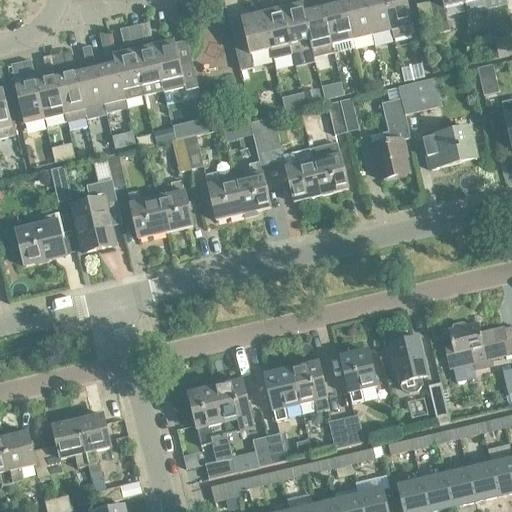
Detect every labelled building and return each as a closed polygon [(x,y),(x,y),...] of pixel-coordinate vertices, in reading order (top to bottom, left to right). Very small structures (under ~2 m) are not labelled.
[(320,0),(311,0),(314,8),(322,6),(320,0)] [(383,0),(372,0),(363,2),(372,38),(392,33),(383,0)] [(404,0),(383,0),(392,33),(394,43),(414,38),(404,0)] [(462,0),(434,0),(428,2),(436,36),(449,34),(443,11),(464,6),(462,0)] [(505,0),(484,0),(485,1),(487,12),(507,8),(505,0)] [(363,2),(343,7),(352,43),(372,38),(363,2)] [(302,7),(281,12),(290,49),(309,44),(310,44),(303,17),(305,17),(302,7)] [(343,7),(324,12),(333,48),(352,43),(343,7)] [(281,12),(261,17),(270,54),(290,49),(281,12)] [(324,12),(305,17),(303,17),(310,44),(309,44),(311,53),(312,53),(314,62),(335,56),(333,48),(324,12)] [(270,54),(261,17),(240,22),(246,44),(233,47),(239,71),(252,68),(250,59),(270,54)] [(148,26),(140,28),(144,45),(152,43),(148,26)] [(128,31),(120,33),(124,49),(132,47),(128,31)] [(113,60),(108,36),(99,38),(105,62),(113,60)] [(495,41),(499,58),(511,55),(511,37),(503,39),(495,41)] [(187,43),(174,47),(174,45),(153,50),(161,85),(182,80),(186,94),(198,91),(187,43)] [(90,49),(82,51),(86,68),(94,66),(90,49)] [(478,62),(487,60),(485,49),(476,52),(478,62)] [(161,85),(153,50),(133,55),(142,90),(161,85)] [(71,54),(63,56),(67,73),(75,71),(71,54)] [(133,55),(113,60),(115,68),(116,68),(122,95),(124,95),(142,90),(133,55)] [(51,59),(43,61),(47,78),(55,75),(51,59)] [(31,64),(23,66),(27,82),(35,80),(31,64)] [(432,74),(443,72),(441,65),(430,67),(432,74)] [(115,68),(96,72),(104,108),(107,118),(128,113),(125,103),(126,103),(124,95),(122,95),(116,68),(115,68)] [(493,68),(477,71),(483,97),(485,97),(485,100),(499,97),(493,68)] [(0,142),(13,140),(3,96),(7,95),(2,71),(0,71),(0,142)] [(96,72),(76,77),(84,113),(104,108),(96,72)] [(84,113),(76,77),(56,82),(64,118),(84,113)] [(64,118),(56,82),(36,87),(44,123),(64,118)] [(426,84),(398,91),(400,102),(404,117),(433,112),(426,84)] [(44,123),(36,87),(15,92),(23,128),(44,123)] [(318,94),(304,97),(306,106),(320,103),(318,94)] [(297,100),(284,103),(287,117),(300,114),(297,100)] [(346,102),(340,104),(347,135),(348,137),(361,134),(353,101),(346,102)] [(392,145),(372,150),(380,182),(408,176),(404,161),(407,160),(403,143),(410,141),(400,102),(383,106),(392,145)] [(485,104),(488,116),(496,114),(493,102),(485,104)] [(511,102),(501,105),(511,152),(511,102)] [(347,135),(340,104),(329,107),(337,140),(348,137),(347,135)] [(264,111),(266,121),(274,119),(276,119),(274,109),(264,111)] [(274,119),(262,122),(269,153),(281,150),(280,145),(278,133),(274,119)] [(252,124),(251,125),(254,137),(258,156),(269,153),(262,122),(261,122),(252,124)] [(166,131),(169,144),(173,143),(175,142),(176,142),(173,130),(166,131)] [(286,131),(278,133),(280,145),(289,143),(286,131)] [(468,131),(423,142),(430,173),(476,162),(468,131)] [(184,141),(192,174),(205,171),(197,138),(184,141)] [(192,174),(184,141),(173,144),(181,177),(192,174)] [(329,159),(312,163),(321,200),(348,193),(337,147),(326,150),(329,159)] [(118,157),(106,160),(112,184),(114,193),(126,189),(118,157)] [(321,200),(312,163),(296,167),(294,157),(283,160),(293,206),(321,200)] [(250,178),(234,182),(243,218),(270,211),(259,165),(248,168),(250,178)] [(56,171),(53,172),(60,206),(73,204),(64,169),(56,171)] [(243,218),(234,182),(218,185),(216,176),(205,178),(216,224),(243,218)] [(91,206),(73,210),(84,255),(114,248),(108,222),(119,219),(114,193),(112,184),(87,190),(91,206)] [(157,200),(165,236),(193,230),(182,184),(170,187),(172,197),(157,200)] [(165,236),(157,200),(141,204),(139,194),(127,197),(138,243),(165,236)] [(46,227),(17,234),(25,269),(65,260),(61,242),(65,241),(59,216),(45,219),(46,227)] [(406,322),(387,324),(388,337),(408,335),(406,322)] [(452,328),(453,331),(449,332),(452,346),(444,348),(449,371),(473,365),(475,372),(494,368),(492,361),(510,357),(504,329),(481,335),(478,325),(466,328),(465,325),(463,324),(453,326),(452,328)] [(421,380),(427,379),(418,340),(391,346),(400,385),(402,391),(409,395),(418,393),(423,386),(421,380)] [(365,353),(338,359),(349,406),(361,403),(359,393),(374,389),(365,353)] [(318,364),(292,370),(300,405),(314,402),(317,414),(329,411),(318,364)] [(292,370),(264,377),(275,424),(288,420),(286,408),(300,405),(292,370)] [(215,388),(226,435),(240,432),(253,429),(241,382),(215,388)] [(438,382),(430,384),(438,423),(448,421),(438,382)] [(189,394),(200,442),(202,448),(213,445),(211,438),(226,435),(215,388),(189,394)] [(87,468),(96,466),(94,454),(108,451),(100,417),(76,423),(87,468)] [(358,417),(344,420),(350,448),(364,445),(358,417)] [(504,418),(481,423),(484,432),(506,427),(504,418)] [(344,420),(331,424),(337,451),(348,449),(350,448),(344,420)] [(55,448),(43,451),(49,479),(61,476),(58,463),(73,459),(76,471),(87,468),(76,423),(50,429),(55,448)] [(481,423),(458,428),(460,438),(484,432),(481,423)] [(460,438),(458,428),(435,434),(437,443),(460,438)] [(49,479),(43,451),(30,454),(26,434),(1,440),(12,486),(22,484),(20,472),(34,469),(37,482),(49,479)] [(437,443),(435,434),(411,439),(413,449),(437,443)] [(117,448),(130,445),(127,435),(115,438),(117,448)] [(283,435),(265,439),(271,467),(289,463),(283,435)] [(265,439),(253,442),(259,470),(271,467),(265,439)] [(413,449),(411,439),(388,445),(390,454),(413,449)] [(0,486),(1,489),(12,486),(1,440),(0,440),(0,486)] [(374,450),(359,454),(361,464),(363,464),(376,461),(374,450)] [(349,456),(334,459),(337,470),(351,467),(352,466),(349,456)] [(511,495),(511,460),(491,465),(499,499),(511,495)] [(232,461),(205,468),(209,483),(236,477),(232,461)] [(326,461),(311,465),(314,476),(327,472),(328,472),(326,461)] [(491,465),(468,471),(476,504),(499,499),(491,465)] [(305,466),(290,470),(292,481),(294,480),(305,478),(307,477),(305,466)] [(468,471),(445,476),(453,510),(476,504),(468,471)] [(282,473),(260,478),(263,489),(285,484),(282,473)] [(443,511),(453,510),(445,476),(421,482),(428,511),(443,511)] [(102,477),(92,479),(95,493),(98,506),(142,495),(139,483),(105,491),(102,477)] [(260,478),(234,485),(238,499),(237,495),(263,489),(260,478)] [(428,511),(421,482),(396,488),(401,511),(428,511)] [(238,499),(234,485),(211,491),(215,506),(238,500),(238,499)] [(358,496),(362,511),(384,511),(380,491),(358,496)] [(362,511),(358,496),(335,502),(337,511),(362,511)] [(55,502),(56,511),(71,511),(68,499),(55,502)] [(56,511),(55,502),(45,504),(46,511),(56,511)] [(337,511),(335,502),(314,507),(315,511),(337,511)]
